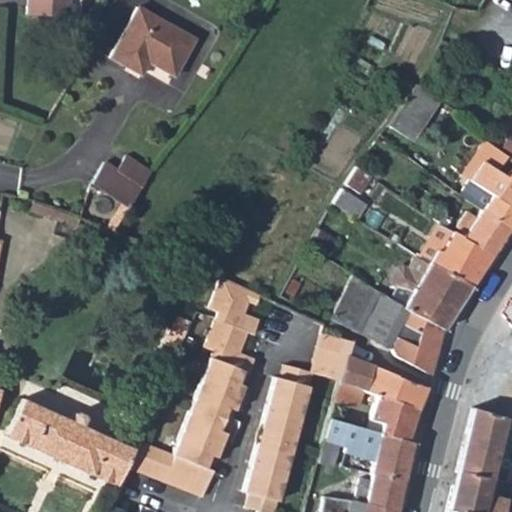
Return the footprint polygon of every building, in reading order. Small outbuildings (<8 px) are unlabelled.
[(27,0),(27,14),(68,16),(68,0),(27,0)] [(110,54),(128,66),(135,54),(145,61),(171,76),(194,40),(140,6),(110,54)] [(447,35),(442,32),(442,33),(438,39),(444,42),(447,35)] [(135,54),(128,66),(138,73),(145,61),(135,54)] [(428,75),(420,70),(416,77),(423,82),(428,75)] [(414,137),(436,97),(413,84),(390,123),(414,137)] [(511,182),(511,123),(509,131),(511,132),(511,157),(500,174),(511,182)] [(387,133),(382,129),(377,135),(382,139),(387,133)] [(505,228),(511,218),(511,182),(500,174),(494,170),(504,156),(489,146),(467,180),(488,194),(477,210),(483,214),(505,228)] [(128,208),(155,173),(125,162),(119,177),(103,171),(94,193),(128,208)] [(428,174),(449,189),(456,179),(436,163),(428,174)] [(368,175),(354,165),(341,184),(356,193),(368,175)] [(344,213),(353,199),(338,190),(333,199),(329,203),(344,213)] [(75,216),(30,198),(26,209),(72,225),(75,216)] [(344,213),(354,219),(363,205),(353,199),(344,213)] [(88,221),(111,231),(118,221),(91,212),(88,221)] [(488,255),(505,228),(483,214),(466,241),(488,255)] [(466,287),(488,255),(466,241),(436,221),(415,253),(466,287)] [(388,233),(386,238),(391,242),(394,236),(388,233)] [(391,242),(386,238),(382,245),(387,248),(391,242)] [(441,326),(466,287),(415,253),(412,255),(405,266),(399,263),(394,264),(388,275),(390,282),(394,283),(386,298),(409,310),(441,326)] [(251,302),(254,296),(218,282),(205,314),(215,318),(201,353),(211,357),(168,460),(134,445),(132,450),(123,471),(202,503),(214,476),(197,469),(201,459),(207,461),(219,433),(212,430),(221,409),(227,412),(238,387),(230,384),(235,371),(241,374),(247,359),(233,353),(242,330),(247,332),(253,317),(239,310),(244,298),(251,302)] [(393,340),(409,310),(386,298),(378,294),(357,335),(383,348),(388,350),(393,340)] [(426,377),(441,326),(409,310),(393,340),(388,350),(396,361),(426,377)] [(184,326),(172,320),(163,341),(174,347),(184,326)] [(511,328),(500,350),(511,354),(511,328)] [(335,379),(341,353),(346,341),(320,334),(308,371),(309,372),(335,379)] [(511,354),(500,350),(491,345),(478,372),(471,400),(500,407),(511,411),(511,354)] [(414,409),(422,387),(372,366),(341,353),(335,379),(334,382),(357,390),(366,393),(414,409)] [(311,375),(281,366),(277,380),(273,378),(240,494),(246,496),(242,510),(248,511),(271,511),(297,423),(311,375)] [(352,407),(357,390),(334,382),(329,402),(352,407)] [(406,430),(414,409),(366,393),(364,400),(369,401),(366,411),(364,419),(376,422),(406,430)] [(471,400),(442,511),(500,511),(504,500),(484,494),(502,421),(503,419),(498,417),(500,407),(471,400)] [(2,440),(117,487),(123,471),(132,450),(80,429),(83,422),(81,415),(75,413),(68,416),(66,422),(18,402),(2,440)] [(374,434),(376,422),(364,419),(366,411),(352,407),(329,402),(324,423),(374,434)] [(511,411),(500,407),(498,417),(503,419),(502,421),(511,424),(511,411)] [(409,441),(406,430),(376,422),(374,434),(409,441)] [(393,511),(409,441),(374,434),(324,423),(315,465),(329,468),(334,448),(373,457),(367,485),(355,482),(350,504),(320,497),(317,511),(393,511)] [(99,511),(117,511),(118,510),(103,503),(99,511)]
